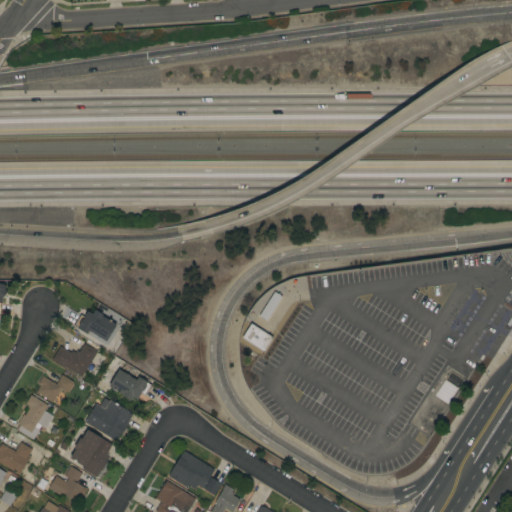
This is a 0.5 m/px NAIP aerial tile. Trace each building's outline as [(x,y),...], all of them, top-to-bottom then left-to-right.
[(273,292),(277,294),(277,293),(279,294),(279,295),(281,297),(265,321),(263,319),(263,320),(261,319),(262,318),(258,316),(273,292)] [(84,315),(85,313),(87,311),(91,314),(94,310),(101,314),(101,316),(115,325),(105,341),(88,331),(86,334),(77,328),(74,326),(80,315),(83,317),(84,315)] [(272,338),(263,352),(241,338),(250,324),(272,338)] [(80,377),(51,359),(59,346),(70,353),(71,350),(75,353),(76,350),(78,351),(83,343),(96,351),(80,377)] [(137,377),(146,382),(146,383),(150,386),(144,396),(140,394),(136,400),(132,397),(129,401),(121,396),(122,395),(108,386),(118,369),(135,380),(137,377)] [(51,402),(35,392),(39,386),(37,384),(42,376),(52,382),(54,383),(54,384),(55,384),(61,375),(72,382),(66,393),(60,389),(51,402)] [(47,405),(43,411),(52,416),(45,428),(41,426),(35,435),(32,440),(15,429),(18,424),(17,423),(22,414),(24,415),(28,408),(26,407),(28,405),(25,403),(30,395),(47,405)] [(83,422),(94,404),(98,406),(103,398),(108,401),(109,400),(132,414),(126,423),(127,424),(121,434),(119,433),(116,439),(115,438),(114,440),(83,422)] [(74,449),(72,448),(79,438),(81,439),(86,429),(100,438),(111,445),(106,454),(108,456),(104,462),(105,463),(100,471),(99,470),(95,477),(81,469),(82,467),(69,458),(74,449)] [(0,463),(0,444),(1,443),(11,450),(11,449),(13,450),(13,451),(14,451),(20,442),(31,449),(28,455),(30,456),(27,461),(18,475),(0,463)] [(214,470),(202,489),(196,485),(194,489),(187,484),(185,487),(167,476),(183,451),(214,470)] [(69,466),(81,473),(76,481),(78,482),(77,484),(83,488),(83,487),(86,489),(82,497),(80,495),(76,502),(60,492),(58,495),(47,488),(55,476),(63,480),(63,479),(66,481),(67,478),(63,476),(69,466)] [(212,495),(202,489),(210,477),(220,483),(212,495)] [(194,499),(185,511),(155,511),(154,511),(160,502),(154,499),(165,481),(194,499)] [(221,511),(209,511),(215,502),(214,501),(221,489),(224,484),(233,490),(231,492),(233,494),(232,495),(244,503),(238,511),(233,511),(232,511),(231,511),(224,507),(221,511)] [(0,496),(3,491),(14,497),(9,506),(0,501),(0,496)] [(68,511),(69,511),(43,500),(37,511),(68,511)]
